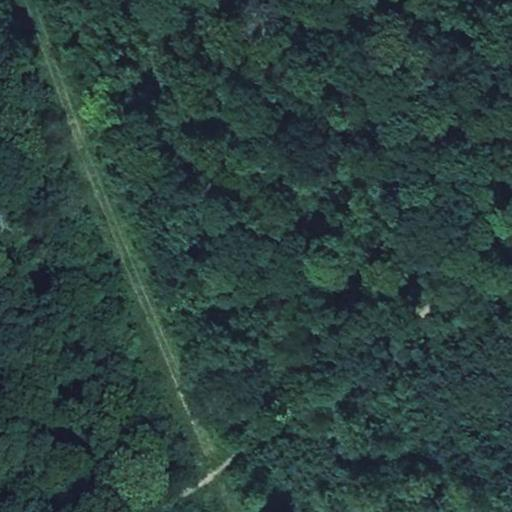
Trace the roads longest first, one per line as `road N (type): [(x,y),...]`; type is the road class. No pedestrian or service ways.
road 1 (track): [(25,0),(127,282),(231,511)]
road 2 (track): [(157,511),(439,296),(511,251)]
